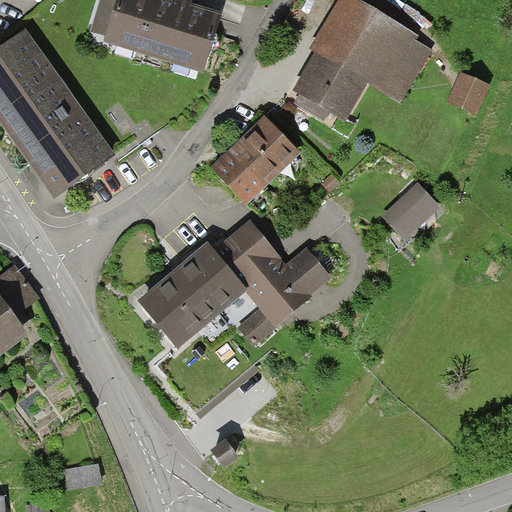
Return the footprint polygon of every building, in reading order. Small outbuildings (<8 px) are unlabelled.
[(169,0),(120,0),(107,47),(203,75),(221,15),(169,0)] [(416,36),(353,0),(339,0),(311,49),(316,52),(293,90),(314,102),(348,122),(370,85),(401,103),(431,51),(413,41),(416,36)] [(112,151),(29,33),(0,53),(0,118),(53,193),(112,151)] [(479,125),(493,93),(461,80),(447,112),(479,125)] [(299,154),(266,119),(261,124),(225,157),(212,170),(245,205),(299,154)] [(444,209),(420,183),(386,215),(410,241),(444,209)] [(251,221),(213,251),(247,292),(261,311),(276,329),(312,301),(309,297),(333,278),(309,247),(286,265),(251,221)] [(178,350),(247,292),(213,251),(209,246),(180,271),(140,305),(178,350)] [(40,301),(16,267),(0,278),(0,393),(2,392),(0,390),(0,357),(28,336),(16,318),(40,301)] [(254,347),(276,329),(261,311),(239,329),(254,347)] [(225,439),(210,450),(223,468),(238,457),(225,439)] [(99,466),(66,471),(69,490),(101,485),(99,466)] [(50,511),(49,503),(27,506),(28,511),(50,511)]
